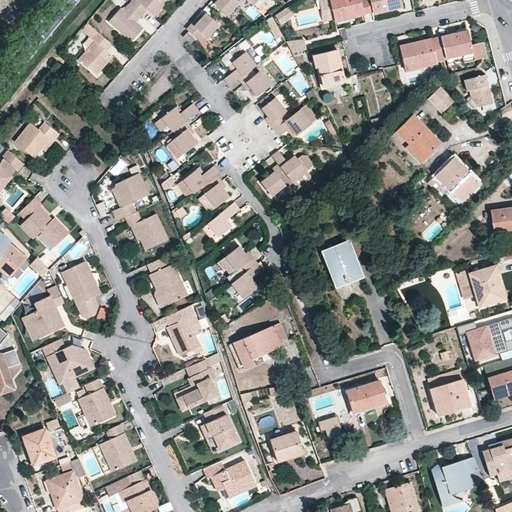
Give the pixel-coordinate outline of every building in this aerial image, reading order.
[(167,0),(132,0),(124,10),(121,7),(109,21),(131,41),(144,27),(137,21),(147,9),(154,15),(167,0)] [(215,0),(214,2),(228,14),(240,1),(238,0),(215,0)] [(329,0),(330,4),(320,7),(323,18),(353,12),(354,17),(363,15),(363,12),(359,0),(329,0)] [(359,0),(363,12),(374,11),(374,13),(398,8),(397,3),(400,3),(399,0),(359,0)] [(286,9),(274,16),(276,17),(278,21),(290,13),(286,9)] [(219,26),(204,12),(187,29),(191,33),(199,40),(204,34),(208,38),(219,26)] [(272,17),(267,21),(276,39),(283,36),(272,17)] [(468,29),(432,38),(437,59),(463,53),(462,51),(473,48),(475,59),(487,57),(483,41),(472,44),(468,29)] [(199,40),(191,33),(187,37),(195,44),(199,40)] [(95,38),(77,58),(96,72),(112,54),(95,38)] [(432,38),(401,45),(407,70),(438,62),(437,59),(432,38)] [(302,40),(287,43),(292,53),(304,49),(302,40)] [(473,48),(462,51),(463,53),(465,62),(475,59),(473,48)] [(230,85),(239,79),(250,69),(256,65),(246,51),(233,61),(237,67),(225,78),(230,85)] [(344,80),(336,51),(315,56),(322,86),(344,80)] [(250,69),(239,79),(242,83),(247,81),(256,96),(270,85),(260,71),(255,74),(250,69)] [(301,96),(312,86),(299,71),(288,80),(301,96)] [(360,75),(367,115),(390,111),(383,71),(360,75)] [(487,74),(464,79),(467,90),(470,90),(472,99),(478,105),(493,102),(487,74)] [(428,97),(442,112),(454,101),(441,86),(428,97)] [(276,96),(263,108),(272,120),(270,123),(274,128),(286,119),(283,114),(286,111),(276,96)] [(161,116),(172,130),(186,119),(197,109),(192,104),(180,113),(173,106),(161,116)] [(300,108),(286,119),(274,128),(280,136),(292,126),(299,134),(312,124),(300,108)] [(412,113),(397,129),(410,143),(406,148),(420,162),(440,142),(412,113)] [(381,118),(372,119),(372,126),(381,124),(381,118)] [(172,139),(183,154),(198,143),(186,128),(190,126),(186,119),(172,130),(177,135),(172,139)] [(29,122),(12,140),(31,155),(47,138),(53,141),(58,135),(43,123),(39,128),(29,122)] [(357,142),(347,144),(348,152),(357,150),(357,142)] [(0,188),(12,175),(9,173),(12,169),(16,172),(22,164),(5,150),(2,154),(2,157),(0,160),(0,188)] [(277,163),(292,182),(314,164),(308,157),(302,154),(299,158),(297,155),(288,160),(279,150),(272,155),(277,163)] [(455,156),(427,183),(436,191),(444,184),(462,202),(482,183),(455,156)] [(275,171),(262,183),(273,195),(292,182),(277,163),(272,168),(275,171)] [(195,169),(184,179),(193,192),(204,184),(217,174),(219,172),(214,165),(201,174),(195,169)] [(125,217),(136,212),(133,203),(146,196),(138,174),(114,185),(119,199),(117,201),(119,205),(111,209),(116,220),(125,217)] [(217,174),(204,184),(209,189),(206,192),(217,206),(230,196),(219,182),(221,180),(217,174)] [(329,181),(333,190),(341,186),(336,177),(329,181)] [(34,196),(15,213),(26,221),(20,228),(33,238),(40,232),(55,249),(68,234),(53,219),(45,225),(41,219),(42,215),(36,209),(40,204),(34,196)] [(101,215),(108,212),(104,201),(96,204),(101,215)] [(234,201),(208,222),(218,237),(233,226),(228,220),(240,209),(234,201)] [(183,206),(172,210),(175,219),(187,214),(183,206)] [(511,206),(492,209),(495,231),(511,228),(511,206)] [(0,216),(9,223),(15,214),(5,207),(0,213),(0,216)] [(133,226),(145,250),(166,239),(154,215),(141,220),(136,212),(125,217),(128,226),(133,226)] [(0,234),(0,265),(11,273),(24,258),(0,234)] [(351,258),(353,257),(347,242),(323,252),(336,284),(347,280),(346,277),(357,273),(351,258)] [(239,245),(223,257),(236,271),(240,267),(245,272),(256,263),(252,257),(250,259),(239,245)] [(160,287),(166,302),(186,295),(172,264),(167,266),(162,256),(148,263),(152,273),(149,275),(156,289),(160,287)] [(356,256),(353,257),(351,258),(357,273),(346,277),(347,280),(348,283),(364,277),(356,256)] [(29,266),(41,276),(46,270),(35,260),(29,266)] [(84,261),(62,272),(78,312),(81,317),(85,317),(89,317),(98,313),(99,305),(98,300),(89,301),(87,299),(99,292),(84,261)] [(411,268),(405,262),(397,271),(403,276),(411,268)] [(262,270),(256,263),(245,272),(231,282),(241,299),(256,286),(251,280),(262,270)] [(506,298),(497,265),(469,272),(479,307),(506,298)] [(0,318),(3,321),(20,302),(0,284),(0,318)] [(62,299),(56,285),(44,287),(46,295),(32,302),(38,311),(23,319),(31,342),(66,328),(59,312),(52,314),(50,305),(62,299)] [(278,299),(285,297),(282,290),(276,294),(278,299)] [(189,305),(169,315),(172,323),(169,325),(177,340),(173,342),(180,356),(181,355),(184,357),(188,357),(203,349),(195,335),(202,332),(189,305)] [(474,322),(456,327),(458,334),(465,332),(474,360),(511,349),(511,339),(504,341),(500,330),(511,326),(511,323),(511,318),(476,329),(474,322)] [(233,342),(241,362),(251,357),(281,345),(280,342),(287,340),(280,323),(233,342)] [(11,339),(1,329),(0,329),(0,389),(12,386),(10,380),(6,369),(19,364),(11,339)] [(65,346),(61,338),(44,345),(52,362),(58,360),(61,367),(59,372),(63,380),(68,391),(79,386),(74,376),(94,367),(86,349),(75,345),(73,351),(66,350),(65,346)] [(446,350),(439,352),(442,362),(449,359),(446,350)] [(200,355),(185,362),(191,375),(189,376),(192,384),(198,382),(198,383),(203,381),(205,387),(201,389),(200,387),(184,394),(190,406),(218,393),(212,379),(216,377),(208,357),(200,355)] [(251,357),(241,362),(244,368),(254,364),(251,357)] [(58,360),(52,362),(60,382),(63,380),(59,372),(61,367),(58,360)] [(21,368),(19,364),(6,369),(10,380),(21,368)] [(511,369),(489,377),(495,399),(511,392),(511,369)] [(427,380),(430,389),(461,379),(459,371),(427,380)] [(110,400),(99,377),(85,383),(88,391),(77,396),(90,423),(110,414),(105,403),(110,400)] [(461,379),(430,389),(435,407),(445,404),(448,412),(469,405),(461,379)] [(378,380),(345,391),(352,412),(385,401),(378,380)] [(280,386),(269,388),(270,396),(282,394),(280,386)] [(251,391),(241,394),(242,401),(253,399),(251,391)] [(68,393),(55,399),(58,407),(72,401),(68,393)] [(116,412),(110,400),(105,403),(110,414),(116,412)] [(445,404),(435,407),(438,415),(448,412),(445,404)] [(224,406),(207,413),(211,422),(202,426),(208,436),(214,432),(222,450),(238,441),(224,406)] [(321,419),(324,429),(339,424),(336,415),(321,419)] [(57,418),(46,422),(49,430),(60,426),(57,418)] [(138,461),(121,424),(106,431),(110,440),(100,445),(113,473),(138,461)] [(324,429),(327,439),(342,435),(339,424),(324,429)] [(290,433),(270,440),(277,461),(303,452),(296,431),(295,431),(294,427),(289,429),(290,433)] [(45,428),(28,434),(31,442),(26,444),(33,465),(56,457),(45,428)] [(503,444),(489,448),(482,450),(490,476),(496,475),(499,482),(509,479),(506,471),(510,470),(508,460),(511,458),(511,437),(501,440),(503,444)] [(483,480),(473,456),(446,465),(447,468),(432,473),(440,497),(443,498),(446,498),(452,496),(454,494),(457,491),(471,486),(471,484),(483,480)] [(86,475),(79,458),(70,461),(73,467),(74,466),(79,477),(86,475)] [(227,470),(222,460),(204,468),(209,478),(213,476),(217,484),(223,481),(227,489),(231,497),(258,485),(246,461),(227,470)] [(51,492),(57,509),(69,505),(71,511),(85,506),(73,471),(47,480),(51,492)] [(142,471),(129,477),(133,485),(142,481),(146,480),(142,471)] [(132,511),(148,511),(159,507),(151,489),(147,491),(142,481),(133,485),(129,477),(114,483),(118,492),(120,491),(125,502),(128,501),(132,511)] [(147,491),(151,489),(147,479),(146,480),(142,481),(147,491)] [(51,492),(47,480),(42,481),(46,493),(51,492)] [(223,481),(217,484),(220,492),(227,489),(223,481)] [(392,511),(418,511),(416,504),(417,503),(411,481),(398,485),(399,489),(386,492),(391,511),(392,511)] [(118,492),(114,483),(106,487),(110,496),(118,492)] [(118,492),(114,494),(122,511),(132,511),(128,501),(125,502),(120,491),(118,492)] [(460,504),(457,491),(454,494),(452,496),(446,498),(443,498),(440,497),(443,509),(450,508),(454,507),(460,504)] [(348,506),(330,511),(353,511),(362,509),(355,495),(347,498),(348,506)] [(511,511),(511,501),(495,508),(496,511),(511,511)]
